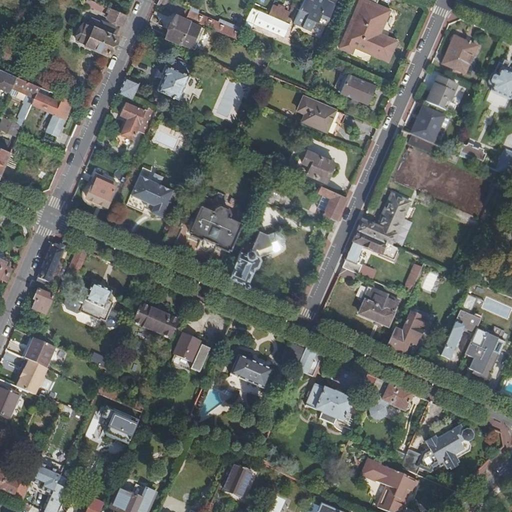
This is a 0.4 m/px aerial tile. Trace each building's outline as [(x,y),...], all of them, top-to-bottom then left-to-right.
[(170,0),(159,0),(158,5),(187,17),(190,9),(170,0)] [(313,0),(313,1),(311,0),(304,0),(294,23),(311,30),(315,21),(318,23),(320,18),(328,21),(337,0),(313,0)] [(360,0),(340,49),(353,54),(355,48),(389,63),(395,49),(389,46),(392,39),(381,34),(391,11),(376,5),(378,0),(360,0)] [(190,9),(187,17),(215,30),(219,22),(199,13),(200,10),(191,7),(190,9)] [(252,7),(243,28),(251,32),(255,24),(285,37),(291,24),(287,22),(277,17),(270,14),(252,7)] [(277,17),(287,22),(290,13),(281,9),(277,17)] [(121,25),(125,16),(112,10),(108,19),(121,25)] [(203,28),(177,17),(168,37),(195,48),(203,28)] [(320,18),(318,23),(326,26),(328,21),(320,18)] [(219,22),(215,30),(238,40),(243,29),(220,19),(219,22)] [(108,54),(115,38),(113,37),(115,30),(92,20),(90,25),(85,23),(77,40),(108,54)] [(14,43),(5,39),(3,45),(0,51),(0,65),(1,63),(3,59),(7,60),(14,43)] [(389,46),(395,49),(398,41),(392,39),(389,46)] [(442,64),(464,74),(476,47),(469,44),(470,41),(469,41),(467,45),(455,40),(448,55),(446,54),(442,64)] [(0,65),(0,70),(9,75),(12,67),(1,63),(0,65)] [(511,69),(508,68),(503,66),(498,64),(494,72),(496,73),(495,75),(493,75),(491,76),(488,83),(489,85),(493,87),(491,91),(510,99),(511,95),(511,94),(511,69)] [(158,90),(178,99),(189,75),(166,65),(163,73),(164,74),(158,90)] [(10,91),(16,78),(9,75),(0,70),(0,88),(9,93),(10,91)] [(348,75),(340,92),(368,104),(375,87),(348,75)] [(430,93),(426,102),(446,111),(457,85),(438,77),(434,85),(436,86),(434,92),(431,91),(431,93),(430,93)] [(33,101),(39,88),(16,78),(10,91),(33,101)] [(125,78),(118,95),(129,99),(133,101),(140,84),(125,78)] [(313,92),(318,94),(321,84),(317,82),(313,92)] [(54,115),(62,97),(39,88),(33,101),(31,105),(54,115)] [(497,109),(502,101),(490,93),(485,100),(497,109)] [(345,114),(302,96),(296,109),(304,112),(301,119),(326,130),(332,117),(342,122),(345,114)] [(65,119),(72,102),(62,97),(54,115),(55,114),(65,119)] [(137,131),(145,135),(149,127),(156,111),(133,101),(129,99),(121,115),(129,119),(121,134),(133,140),(137,131)] [(418,120),(412,135),(432,144),(443,117),(427,110),(422,121),(418,120)] [(156,111),(149,127),(155,129),(162,113),(156,111)] [(54,144),(65,119),(55,114),(54,115),(44,139),(54,144)] [(0,129),(17,137),(22,127),(3,118),(0,124),(0,129)] [(225,132),(222,139),(233,144),(236,137),(225,132)] [(432,144),(412,135),(408,143),(429,152),(433,144),(432,144)] [(464,145),(459,155),(482,165),(486,155),(484,154),(483,152),(484,150),(479,148),(477,151),(472,149),(473,146),(468,144),(467,146),(465,146),(464,145)] [(0,176),(5,165),(10,154),(1,150),(0,151),(0,176)] [(511,169),(511,153),(504,150),(495,170),(502,173),(509,176),(511,169)] [(326,182),(331,172),(327,170),(331,162),(307,151),(302,162),(299,161),(296,169),(326,182)] [(0,176),(0,179),(6,182),(11,169),(5,165),(0,176)] [(151,182),(159,185),(162,177),(154,174),(151,182)] [(116,184),(96,175),(86,198),(106,207),(116,184)] [(168,200),(173,202),(176,193),(177,193),(159,185),(151,182),(139,176),(131,195),(153,205),(150,212),(161,217),(168,200)] [(281,184),(272,180),(269,186),(279,191),(281,184)] [(279,191),(269,186),(263,201),(272,205),(273,205),(275,200),(279,201),(282,193),(279,191)] [(321,187),(318,193),(323,195),(317,209),(325,212),(324,215),(336,221),(339,215),(346,198),(321,187)] [(173,202),(180,205),(184,197),(176,193),(173,202)] [(363,221),(358,232),(391,246),(409,202),(392,195),(378,228),(363,221)] [(213,211),(200,205),(188,233),(202,240),(203,238),(216,244),(216,245),(229,252),(242,224),(229,218),(230,214),(228,209),(220,206),(215,208),(213,211)] [(110,215),(106,225),(115,230),(119,219),(110,215)] [(175,215),(160,249),(169,253),(172,244),(174,245),(182,228),(179,227),(183,219),(175,215)] [(246,240),(229,279),(246,287),(254,269),(258,265),(260,262),(259,258),(273,252),(267,234),(259,230),(253,243),(246,240)] [(267,234),(273,252),(278,251),(283,247),(284,243),(285,239),(282,236),(280,234),(275,232),(267,234)] [(342,268),(356,274),(359,275),(362,267),(359,266),(362,259),(359,258),(364,246),(382,254),(381,255),(395,261),(400,249),(391,246),(358,232),(354,242),(342,268)] [(58,249),(52,246),(35,284),(47,289),(54,273),(53,272),(64,247),(60,245),(58,249)] [(88,252),(78,248),(73,260),(82,265),(88,252)] [(3,264),(0,262),(0,278),(5,281),(10,269),(3,266),(3,264)] [(410,290),(421,267),(413,264),(403,287),(410,290)] [(342,268),(339,276),(353,281),(356,274),(342,268)] [(423,292),(437,293),(437,272),(423,272),(423,292)] [(112,292),(93,284),(80,312),(105,323),(113,304),(108,302),(112,292)] [(399,301),(368,287),(362,300),(365,302),(360,314),(387,326),(399,301)] [(53,297),(38,290),(34,300),(36,301),(33,308),(34,309),(33,311),(42,315),(43,313),(46,314),(53,297)] [(179,320),(141,304),(133,323),(171,339),(179,320)] [(446,345),(435,368),(443,372),(449,359),(450,360),(463,330),(472,334),(472,332),(475,333),(481,320),(461,311),(446,345)] [(395,329),(387,347),(387,348),(404,356),(409,342),(416,344),(426,320),(411,313),(402,333),(395,329)] [(199,342),(183,335),(175,354),(176,355),(172,365),(180,369),(185,359),(190,361),(191,360),(194,362),(191,369),(200,372),(211,349),(199,344),(199,342)] [(25,359),(35,338),(31,337),(22,358),(25,359)] [(56,347),(38,340),(35,338),(25,359),(29,361),(47,370),(56,347)] [(438,342),(428,365),(435,368),(446,345),(438,342)] [(307,347),(298,343),(291,359),(300,363),(307,347)] [(59,349),(56,347),(47,370),(50,371),(59,349)] [(307,347),(300,363),(297,370),(304,374),(304,376),(307,377),(308,374),(313,376),(322,354),(307,347)] [(272,370),(238,355),(230,374),(256,385),(255,388),(259,389),(260,387),(264,389),(266,385),(270,386),(272,381),(268,380),(272,370)] [(44,377),(47,370),(29,361),(25,370),(23,370),(20,377),(21,378),(17,388),(35,396),(38,388),(41,387),(45,379),(44,377)] [(473,385),(478,387),(484,375),(461,365),(455,377),(473,385)] [(377,378),(368,374),(360,392),(369,396),(377,378)] [(377,378),(369,396),(368,399),(377,403),(373,406),(371,410),(372,414),(375,418),(380,418),(384,416),(386,413),(385,407),(389,405),(390,403),(390,404),(390,405),(404,411),(411,393),(389,383),(377,378)] [(353,401),(316,385),(306,406),(322,413),(320,419),(334,426),(337,419),(344,422),(353,401)] [(18,396),(0,388),(0,416),(8,420),(18,396)] [(146,405),(146,404),(138,401),(134,409),(142,413),(146,405)] [(153,408),(146,405),(142,413),(150,416),(153,408)] [(409,448),(401,468),(416,475),(419,468),(430,473),(433,466),(443,461),(447,469),(459,462),(457,459),(455,455),(464,450),(460,442),(465,440),(469,442),(473,440),(475,435),(472,431),(468,429),(465,431),(461,425),(453,430),(438,439),(436,435),(426,441),(430,448),(423,452),(423,454),(409,448)] [(436,436),(436,435),(438,439),(453,430),(451,428),(448,429),(444,428),(440,430),(440,434),(436,436)] [(266,441),(270,433),(262,429),(258,438),(266,441)] [(472,446),(469,442),(465,440),(460,442),(464,450),(472,446)] [(455,455),(457,459),(470,451),(472,446),(464,450),(455,455)] [(243,457),(234,452),(230,460),(239,464),(243,457)] [(48,468),(51,461),(42,457),(39,463),(48,468)] [(418,482),(369,460),(362,475),(387,487),(378,508),(386,511),(402,511),(406,503),(404,502),(408,493),(412,495),(418,482)] [(53,495),(53,494),(65,467),(51,461),(48,468),(39,463),(30,483),(28,488),(38,492),(39,489),(53,495)] [(111,485),(120,466),(114,464),(111,470),(109,469),(104,482),(111,485)] [(235,466),(234,467),(224,491),(241,498),(252,474),(245,471),(245,470),(241,468),(241,469),(238,468),(235,466)] [(0,492),(22,502),(28,488),(30,483),(8,475),(8,474),(0,470),(0,492)] [(157,493),(147,489),(143,499),(120,488),(111,508),(120,511),(119,511),(147,511),(150,506),(151,507),(157,493)] [(51,498),(53,495),(39,489),(38,492),(51,498)] [(44,511),(58,511),(64,499),(53,494),(53,495),(51,498),(44,511)] [(99,511),(103,504),(93,500),(91,506),(90,506),(87,511),(99,511)]
